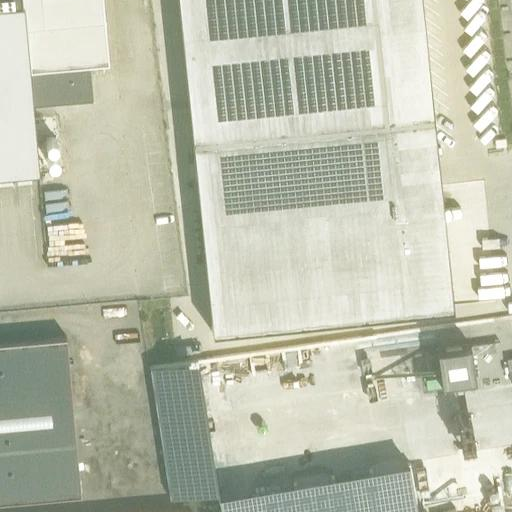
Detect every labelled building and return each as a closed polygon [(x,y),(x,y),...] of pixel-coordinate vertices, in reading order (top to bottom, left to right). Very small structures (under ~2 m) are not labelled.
[(0,0),(0,185),(12,185),(11,170),(16,170),(17,184),(31,183),(29,169),(39,168),(34,107),(94,102),(91,63),(109,61),(103,0),(0,0)] [(452,306),(438,163),(420,0),(177,0),(212,331),(405,311),(452,306)] [(0,395),(71,389),(66,336),(0,341),(0,395)] [(436,348),(441,383),(475,378),(470,344),(436,348)] [(0,447),(76,441),(71,389),(0,395),(0,447)] [(0,500),(81,494),(76,441),(0,447),(0,500)]
